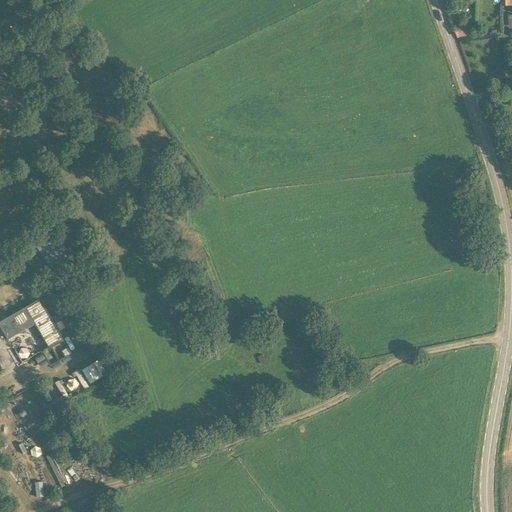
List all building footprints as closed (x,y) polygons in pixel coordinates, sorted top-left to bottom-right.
[(457,39),(468,37),(466,24),(453,27),(457,39)] [(29,239),(49,273),(58,267),(60,270),(71,263),(45,220),(32,228),(36,234),(29,239)] [(48,348),(63,340),(39,300),(0,322),(0,325),(8,339),(35,324),(48,348)] [(76,371),(85,387),(107,374),(98,358),(76,371)] [(45,493),(43,479),(35,480),(37,495),(45,493)]
